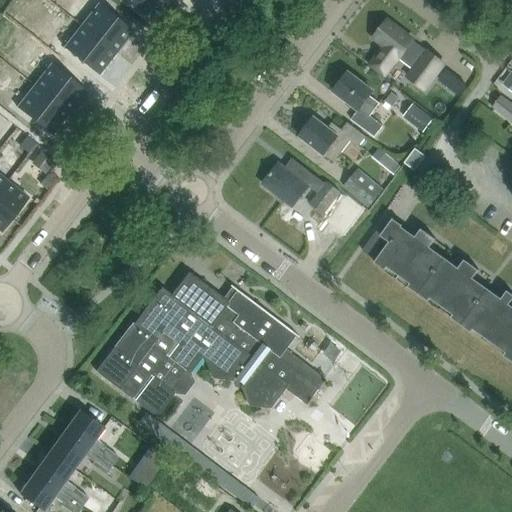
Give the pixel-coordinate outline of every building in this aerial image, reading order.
[(18,0),(14,5),(32,18),(44,0),(18,0)] [(126,0),(145,15),(157,0),(126,0)] [(99,3),(81,25),(116,52),(133,30),(99,3)] [(385,77),(402,55),(415,66),(407,77),(425,91),(444,66),(427,53),(426,54),(411,43),(413,41),(388,22),(374,39),(383,47),(369,65),(385,77)] [(81,25),(64,47),(98,75),(116,52),(81,25)] [(52,63),(34,85),(69,112),(86,90),(52,63)] [(458,96),(466,85),(446,70),(438,80),(458,96)] [(511,92),(511,72),(501,85),(511,92)] [(383,128),(370,118),(380,105),(370,97),(374,92),(349,74),(335,93),(359,111),(360,110),(365,114),(357,125),(375,139),(383,128)] [(34,85),(17,107),(51,134),(69,112),(34,85)] [(400,99),(391,92),(385,101),(393,108),(400,99)] [(511,122),(511,105),(501,97),(492,109),(511,122)] [(414,106),(404,119),(424,134),(433,121),(414,106)] [(334,164),(350,144),(359,151),(367,140),(348,125),(343,133),(339,130),(336,133),(316,117),(299,138),(334,164)] [(405,164),(414,171),(425,157),(416,150),(405,164)] [(401,166),(390,156),(382,165),(394,175),(401,166)] [(319,194),(311,205),(325,215),(342,192),(329,182),(327,184),(293,159),(286,168),(279,163),(263,184),(294,207),(310,187),(319,194)] [(382,188),(357,168),(342,188),(367,208),(382,188)] [(7,181),(0,190),(0,230),(2,232),(29,198),(7,181)] [(341,232),(359,208),(349,201),(331,224),(341,232)] [(473,279),(479,270),(465,259),(458,269),(460,270),(457,274),(425,251),(428,247),(430,248),(436,239),(422,228),(415,238),(417,239),(414,243),(398,232),(403,225),(394,218),(384,232),(379,229),(363,251),(377,260),(375,262),(386,270),(391,263),(414,279),(408,286),(429,301),(434,294),(457,310),(452,317),(472,332),(477,325),(509,348),(504,355),(511,360),(511,306),(509,304),(511,299),(511,294),(507,291),(498,303),(468,282),(471,278),(473,279)] [(133,323),(96,371),(157,417),(175,392),(170,389),(185,369),(190,373),(203,356),(206,359),(213,377),(233,379),(234,380),(236,378),(242,383),(241,385),(242,386),(250,404),(269,407),(271,408),(285,388),(306,404),(319,387),(326,378),(284,347),(295,333),(233,285),(223,298),(189,272),(172,294),(162,287),(134,324),(133,323)] [(95,439),(104,427),(80,410),(65,431),(98,455),(99,454),(105,446),(95,439)] [(98,455),(65,431),(50,451),(74,469),(84,455),(94,461),(98,455)] [(105,446),(99,454),(98,455),(113,465),(119,457),(105,446)] [(74,469),(50,451),(35,472),(59,489),(68,495),(75,487),(75,486),(66,479),(74,469)] [(94,461),(92,464),(106,474),(107,474),(113,465),(98,455),(94,461)] [(35,472),(20,493),(44,510),(55,496),(59,489),(35,472)] [(236,496),(252,508),(259,498),(243,486),(236,496)] [(68,495),(83,506),(89,497),(75,487),(68,495)] [(83,506),(68,495),(62,504),(73,511),(78,511),(82,507),(83,506)] [(83,506),(82,507),(89,511),(94,511),(99,505),(89,497),(83,506)]
